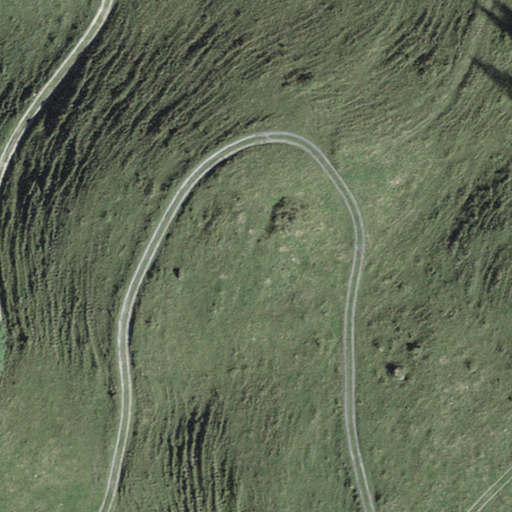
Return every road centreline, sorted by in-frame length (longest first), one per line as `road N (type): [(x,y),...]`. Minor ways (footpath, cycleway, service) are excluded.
road 1 (track): [(370,511),(350,411),(358,220),(312,149),(273,136),(250,139),(192,178),(131,292),(121,344),(125,425),(104,511)]
road 2 (track): [(0,171),(108,0)]
